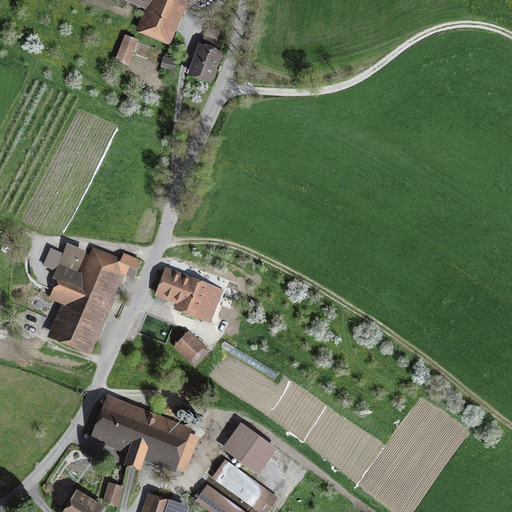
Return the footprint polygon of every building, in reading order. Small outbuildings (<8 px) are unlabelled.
[(143,29),(166,38),(182,0),(127,0),(151,10),(143,29)] [(220,30),(209,26),(192,74),(209,80),(222,44),(216,42),(220,30)] [(117,59),(128,63),(137,41),(126,37),(117,59)] [(175,61),(164,59),(162,67),(174,69),(175,61)] [(82,253),(69,249),(67,256),(80,260),(82,253)] [(57,335),(85,347),(119,269),(132,275),(137,263),(123,257),(118,268),(91,256),(77,288),(61,281),(56,291),(58,291),(54,298),(70,305),(57,335)] [(179,308),(208,318),(218,292),(206,287),(167,272),(159,295),(181,303),(179,308)] [(9,331),(0,328),(0,339),(6,341),(9,331)] [(181,345),(190,354),(197,347),(188,338),(181,345)] [(143,452),(183,468),(187,457),(188,458),(196,438),(109,404),(97,434),(132,448),(127,461),(140,466),(143,459),(141,458),(143,452)] [(246,427),(228,452),(253,470),(271,445),(246,427)] [(214,479),(259,511),(264,511),(275,498),(224,461),(220,466),(222,468),(214,479)] [(104,502),(118,506),(123,487),(110,483),(104,502)] [(197,505),(207,511),(240,511),(208,489),(197,505)] [(67,511),(96,511),(98,509),(77,497),(67,511)] [(143,511),(167,511),(170,504),(149,497),(143,511)]
